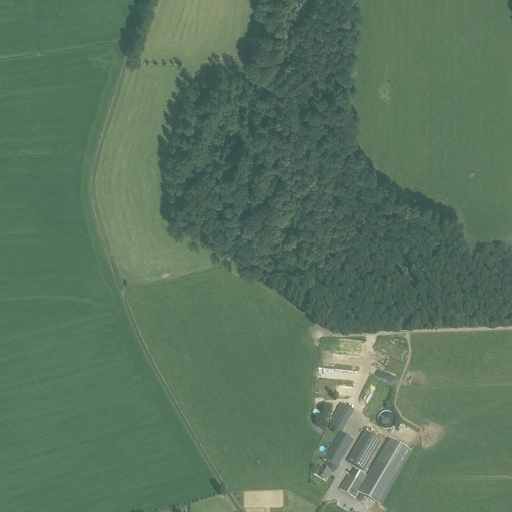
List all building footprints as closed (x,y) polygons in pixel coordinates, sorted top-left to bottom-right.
[(323,349),(337,349),(337,341),(323,340),(323,349)] [(328,462),(334,465),(338,467),(354,440),(342,433),(355,411),(341,403),(328,425),(340,432),(327,455),(324,460),(328,462)] [(382,428),(384,429),(386,430),(388,429),(389,429),(391,428),(393,427),(394,426),(395,424),(395,422),(395,420),(395,418),(395,417),(394,415),(392,414),(391,413),(389,412),(387,411),(385,412),(383,412),(382,413),(380,414),(379,415),(378,417),(378,419),(377,421),(378,423),(378,424),(379,426),(381,427),(382,428)] [(348,463),(364,472),(381,442),(365,432),(348,463)] [(389,439),(367,475),(354,468),(348,476),(340,490),(355,499),(358,492),(380,505),(411,451),(389,439)] [(331,471),(334,465),(328,462),(325,468),(331,471)] [(332,472),(331,471),(325,468),(323,467),(318,476),(326,480),(329,475),(329,476),(332,472)]
